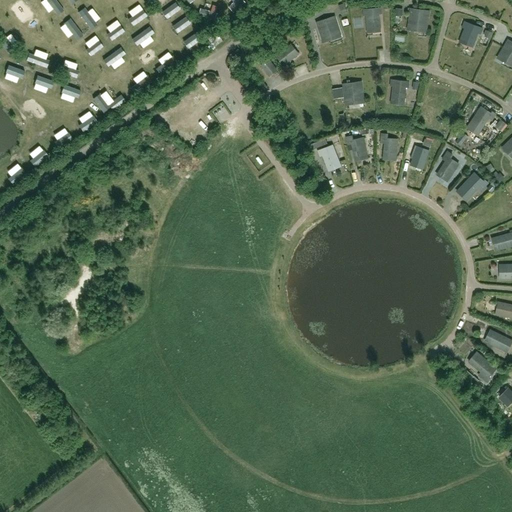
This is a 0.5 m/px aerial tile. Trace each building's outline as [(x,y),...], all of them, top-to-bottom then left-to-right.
[(56,0),(46,0),(57,14),(64,9),(56,0)] [(172,5),(161,12),(166,19),(176,11),(172,5)] [(84,8),(78,13),(91,30),(97,26),(84,8)] [(381,8),(363,10),(363,16),(366,16),(367,31),(380,29),(379,14),(381,14),(381,8)] [(143,9),(129,19),(133,25),(148,15),(143,9)] [(408,27),(426,29),(429,12),(411,9),(408,27)] [(191,14),(186,17),(190,25),(195,23),(191,14)] [(322,40),(340,34),(334,17),(317,23),(322,40)] [(69,18),(63,23),(76,40),(82,35),(69,18)] [(182,19),(172,27),(176,33),(187,26),(182,19)] [(460,43),(472,47),(477,33),(480,34),(482,28),(465,22),(463,28),(465,29),(460,43)] [(149,27),(132,40),(136,46),(154,33),(149,27)] [(208,35),(214,43),(221,39),(215,30),(208,35)] [(37,43),(38,33),(28,32),(27,41),(37,43)] [(3,34),(0,35),(0,43),(9,55),(16,51),(3,34)] [(193,35),(183,43),(187,49),(198,42),(193,35)] [(59,40),(55,49),(63,52),(67,43),(59,40)] [(499,56),(511,63),(511,42),(508,41),(499,56)] [(280,61),(282,59),(286,64),(297,55),(290,46),(276,56),(280,61)] [(120,48),(103,61),(108,67),(125,54),(120,48)] [(29,53),(26,61),(46,68),(49,61),(29,53)] [(173,56),(156,69),(161,76),(178,63),(173,56)] [(242,56),(238,59),(242,65),(246,62),(242,56)] [(269,76),(276,70),(269,60),(262,66),(269,76)] [(58,64),(56,71),(76,78),(78,71),(58,64)] [(8,66),(5,73),(22,79),(24,71),(8,66)] [(116,93),(130,82),(121,69),(102,84),(109,93),(113,90),(116,93)] [(35,76),(33,83),(49,89),(52,81),(35,76)] [(148,76),(131,89),(135,95),(153,82),(148,76)] [(393,86),(391,101),(404,103),(406,88),(408,88),(409,82),(391,80),(390,86),(393,86)] [(345,102),(364,100),(361,82),(343,85),(345,102)] [(62,85),(60,92),(76,98),(79,91),(62,85)] [(99,94),(93,98),(103,112),(110,108),(112,111),(126,101),(121,95),(108,105),(99,94)] [(492,121),(495,115),(492,113),(491,114),(481,108),(467,128),(477,135),(488,118),(492,121)] [(93,116),(78,126),(83,132),(97,122),(93,116)] [(422,120),(420,127),(440,133),(442,127),(422,120)] [(68,133),(53,143),(58,149),(72,139),(68,133)] [(387,135),(382,135),(381,143),(385,143),(384,159),(395,160),(397,140),(387,139),(387,135)] [(353,148),(356,161),(367,158),(363,139),(353,141),(352,137),(346,138),(349,149),(353,148)] [(328,169),(340,165),(332,146),(321,150),(328,169)] [(416,150),(411,163),(423,167),(429,151),(423,149),(422,152),(416,150)] [(43,150),(29,161),(35,167),(48,156),(43,150)] [(450,159),(452,155),(447,152),(443,159),(446,162),(437,175),(447,181),(458,165),(450,159)] [(21,168),(7,179),(12,185),(26,174),(21,168)] [(466,200),(478,187),(481,190),(487,183),(484,180),(483,182),(474,174),(457,191),(466,200)] [(511,245),(511,233),(495,238),(498,249),(511,245)] [(511,264),(503,265),(503,278),(511,277),(511,264)] [(511,317),(511,305),(502,303),(499,315),(511,317)] [(488,342),(507,352),(511,341),(493,332),(488,342)] [(496,369),(477,353),(469,362),(482,373),(480,376),(487,382),(490,379),(488,378),(496,369)]
